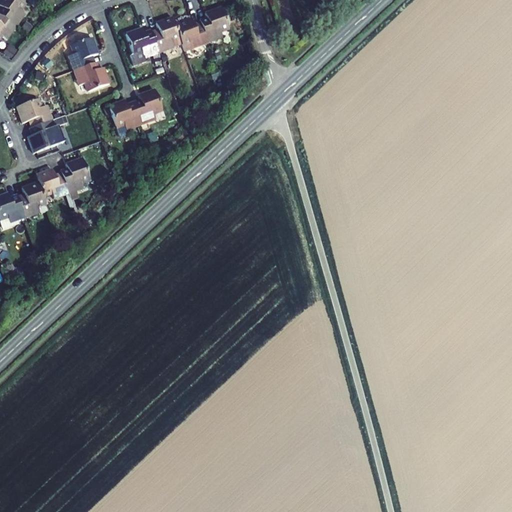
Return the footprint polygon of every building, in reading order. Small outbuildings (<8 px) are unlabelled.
[(0,0),(0,7),(0,8),(5,12),(1,17),(15,28),(24,15),(19,11),(24,4),(18,0),(0,0)] [(204,14),(206,19),(208,24),(201,27),(207,44),(222,38),(220,32),(228,29),(221,9),(204,14)] [(15,28),(1,17),(0,18),(0,37),(1,37),(6,40),(15,28)] [(158,53),(173,48),(181,45),(179,39),(174,25),(172,18),(155,24),(158,31),(159,34),(152,37),(158,53)] [(174,25),(179,39),(184,52),(207,44),(201,27),(195,30),(193,26),(191,19),(174,25)] [(200,23),(201,27),(208,24),(206,19),(199,21),(200,23)] [(142,29),(125,35),(133,55),(130,56),(134,67),(145,63),(144,59),(158,53),(152,37),(146,40),(143,34),(142,29)] [(152,37),(151,33),(150,31),(143,34),(146,40),(152,37)] [(68,57),(73,72),(90,66),(88,59),(91,58),(98,55),(92,39),(71,46),(74,55),(68,57)] [(96,63),(94,64),(90,66),(92,72),(98,70),(96,63)] [(79,86),(85,84),(88,93),(109,85),(103,69),(98,70),(92,72),(90,66),(73,72),(79,86)] [(141,126),(155,120),(153,114),(162,111),(154,91),(138,97),(139,101),(141,107),(135,109),(141,126)] [(35,127),(51,121),(46,107),(40,109),(37,100),(16,108),(22,124),(29,122),(32,121),(35,127)] [(139,101),(132,103),(135,109),(141,107),(139,101)] [(141,126),(135,109),(128,112),(126,106),(124,102),(108,107),(118,136),(121,137),(127,135),(126,131),(141,126)] [(126,106),(128,112),(135,109),(132,103),(126,106)] [(27,138),(33,154),(54,147),(51,138),(57,136),(51,121),(35,127),(37,134),(31,136),(27,138)] [(35,127),(31,129),(29,130),(31,136),(37,134),(35,127)] [(65,165),(67,170),(69,175),(62,178),(68,194),(83,189),(81,183),(89,180),(82,159),(65,165)] [(52,170),(35,176),(38,183),(43,197),(51,194),(53,200),(68,194),(62,178),(55,180),(54,177),(52,170)] [(62,178),(69,175),(67,170),(60,172),(61,174),(62,178)] [(21,189),(24,196),(25,199),(18,202),(24,218),(47,210),(43,197),(38,183),(21,189)] [(24,218),(18,202),(11,204),(9,199),(8,194),(0,196),(0,224),(2,230),(18,224),(17,221),(24,218)] [(16,196),(9,199),(11,204),(18,202),(17,198),(16,196)]
